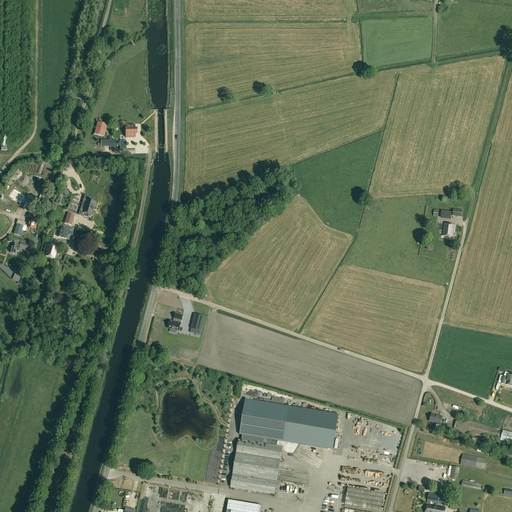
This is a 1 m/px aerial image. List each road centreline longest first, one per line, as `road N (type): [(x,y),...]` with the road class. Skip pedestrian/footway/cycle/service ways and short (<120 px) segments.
road 1 (tertiary): [(95,511),(172,217),(176,0)]
road 2 (track): [(155,284),(511,410)]
road 3 (unclassified): [(126,273),(118,265),(133,166),(70,155),(110,0)]
road 4 (unclassified): [(389,511),(467,220)]
road 5 (unclassified): [(62,511),(126,273)]
road 6 (track): [(0,173),(35,127),(36,0)]
road 7 (track): [(511,56),(467,220)]
road 8 (residential): [(126,273),(149,151),(128,139)]
road 9 (track): [(511,53),(435,62),(436,0)]
